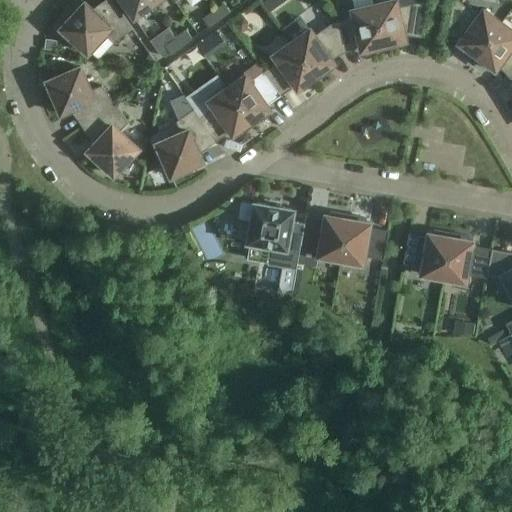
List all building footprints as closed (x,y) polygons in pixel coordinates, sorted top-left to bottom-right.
[(132,29),(111,0),(109,0),(112,4),(98,14),(85,3),(61,29),(87,53),(105,34),(114,43),(132,29)] [(148,0),(121,0),(134,18),(152,5),(148,0)] [(282,0),(265,0),(273,10),(284,3),(282,0)] [(420,37),(426,1),(398,7),(395,0),(394,0),(374,5),(385,50),(388,49),(387,48),(401,45),(400,41),(405,40),(404,36),(408,35),(420,37)] [(457,0),(453,0),(447,35),(458,37),(461,40),(459,43),(463,46),(461,49),(472,57),(471,58),(474,60),(502,23),(484,9),(479,16),(457,0)] [(214,11),(220,19),(230,12),(224,3),(214,11)] [(385,50),(374,5),(352,10),(354,18),(333,23),(346,52),(357,47),(360,47),(362,50),(367,49),(368,53),(381,50),(381,51),(385,50)] [(220,19),(214,11),(203,18),(209,27),(220,19)] [(243,15),(233,24),(241,34),(247,29),(248,22),(243,15)] [(285,34),(301,25),(297,18),(281,27),(285,34)] [(310,29),(292,42),(319,80),(321,78),(321,77),(332,69),(330,66),(334,63),(332,59),(335,57),(346,52),(333,23),(314,35),(310,29)] [(511,30),(502,23),(474,60),(477,62),(478,61),(489,69),(491,66),(495,69),(498,66),(501,69),(509,77),(511,74),(511,30)] [(175,38),(181,46),(192,39),(186,30),(175,38)] [(217,30),(197,44),(207,58),(226,44),(217,30)] [(181,46),(175,38),(165,46),(171,54),(181,46)] [(56,51),(57,41),(46,39),(44,49),(56,51)] [(319,80),(292,42),(273,55),(278,61),(264,71),(281,95),(295,86),(297,89),(302,86),(304,89),(315,81),(316,82),(319,80)] [(88,122),(115,104),(102,85),(90,90),(80,67),(47,81),(61,114),(77,107),(88,122)] [(281,95),(264,71),(250,81),(245,75),(227,88),(254,126),(257,124),(256,123),(267,115),(265,112),(269,109),(267,105),(281,95)] [(254,126),(227,88),(209,101),(213,107),(200,117),(211,136),(216,141),(230,131),(233,135),(237,132),(239,135),(250,127),(251,128),(254,126)] [(115,104),(88,122),(100,138),(88,151),(113,175),(138,149),(120,131),(128,122),(115,104)] [(196,146),(211,136),(200,117),(194,109),(175,122),(180,133),(156,143),(171,177),(203,163),(196,146)] [(296,269),(300,244),(304,223),(292,221),(294,209),(254,202),(254,204),(249,204),(247,219),(251,220),(248,242),(250,242),(247,259),(268,262),(267,264),(282,267),(277,293),(292,295),(296,269)] [(306,216),(304,223),(300,244),(319,248),(318,256),(340,260),(349,214),(345,213),(345,214),(332,212),(331,216),(325,215),(325,219),(306,216)] [(369,227),(370,223),(364,222),(365,218),(352,216),(352,214),(349,214),(340,260),(363,264),(364,256),(383,259),(388,230),(369,227)] [(421,274),(443,278),(452,232),(448,231),(448,233),(435,230),(434,234),(428,233),(427,238),(408,234),(403,263),(422,266),(421,274)] [(486,277),(487,275),(492,249),(472,245),(473,241),(467,240),(468,236),(455,234),(455,233),(452,232),(443,278),(466,282),(467,274),(486,277)] [(511,252),(492,249),(487,275),(499,277),(502,275),(511,292),(511,252)] [(455,320),(453,335),(474,334),(475,323),(455,320)] [(511,333),(498,341),(506,356),(511,352),(511,333)]
